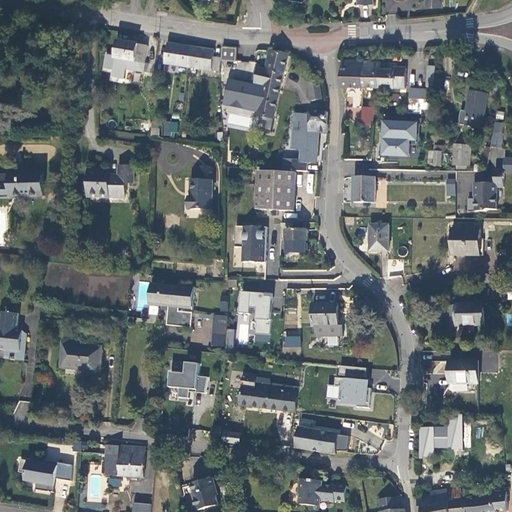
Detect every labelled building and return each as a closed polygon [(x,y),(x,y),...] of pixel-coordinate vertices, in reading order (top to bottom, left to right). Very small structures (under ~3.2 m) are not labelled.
[(149,46),(119,42),(115,68),(148,73),(149,64),(146,64),(149,46)] [(215,50),(169,44),(166,64),(219,72),(221,58),(214,57),(215,50)] [(280,88),(289,54),(271,51),(266,70),(262,84),(280,88)] [(341,87),(359,88),(359,61),(342,60),(341,87)] [(362,88),(379,89),(380,70),(380,63),(359,61),(359,88),(362,88)] [(426,86),(435,87),(436,66),(427,66),(426,86)] [(394,71),(380,70),(379,89),(405,89),(406,68),(394,68),(394,71)] [(262,84),(266,70),(258,69),(255,83),(262,84)] [(322,99),(319,82),(309,83),(312,101),(322,99)] [(275,117),(280,88),(262,84),(256,116),(274,120),(275,117)] [(410,89),(410,99),(434,101),(435,90),(410,89)] [(461,125),(474,127),(475,121),(484,123),(489,94),(470,91),(468,106),(470,106),(469,112),(462,110),(460,119),(461,125)] [(409,109),(433,110),(434,101),(410,99),(409,109)] [(361,124),(374,125),(375,108),(362,108),(361,107),(361,124)] [(310,114),(297,113),(295,147),(305,147),(305,160),(317,160),(318,132),(321,132),(328,133),(328,124),(327,124),(327,112),(310,111),(310,114)] [(164,120),(162,135),(176,136),(178,122),(164,120)] [(489,145),(500,147),(505,123),(494,121),(489,145)] [(153,122),(153,136),(161,137),(161,122),(153,122)] [(386,123),(385,135),(383,135),(383,143),(385,143),(384,155),(410,156),(410,142),(408,142),(408,137),(418,138),(418,124),(386,123)] [(453,166),(471,167),(473,146),(455,145),(453,166)] [(441,167),(443,152),(435,151),(434,166),(441,167)] [(294,163),(286,163),(285,170),(293,171),(308,171),(309,171),(310,163),(300,162),(300,160),(295,159),(294,163)] [(110,170),(89,170),(89,197),(126,198),(127,183),(135,183),(135,167),(120,166),(120,175),(111,175),(110,170)] [(270,171),(259,171),(257,210),(266,210),(270,171)] [(283,172),(270,171),(266,210),(282,211),(283,172)] [(44,172),(10,173),(10,175),(0,175),(0,198),(12,198),(12,194),(25,194),(25,197),(45,196),(44,172)] [(297,173),(283,172),(282,211),(295,212),(297,173)] [(487,183),(473,182),(473,194),(475,194),(475,211),(485,212),(487,209),(496,209),(496,186),(502,186),(502,172),(495,172),(495,176),(491,176),(489,178),(487,178),(487,183)] [(376,203),(377,178),(354,177),(354,202),(376,203)] [(213,210),(213,181),(192,180),(191,197),(189,197),(189,209),(213,210)] [(390,252),(390,225),(371,225),(370,252),(390,252)] [(269,228),(238,227),(237,249),(246,249),(246,263),(269,264),(269,228)] [(286,241),(308,242),(308,230),(291,229),(291,227),(286,227),(286,241)] [(480,229),(453,229),(452,255),(480,256),(480,229)] [(359,248),(365,251),(370,243),(364,240),(359,248)] [(290,247),(281,247),(281,257),(290,258),(290,247)] [(150,303),(165,305),(167,288),(152,286),(150,303)] [(177,317),(176,326),(190,328),(191,313),(179,311),(179,306),(193,308),(194,291),(167,288),(165,305),(168,305),(167,316),(177,317)] [(268,294),(243,292),(241,314),(252,314),(252,308),(258,309),(257,334),(271,335),(274,297),(267,296),(268,294)] [(339,304),(313,304),(313,326),(316,326),(339,327),(339,314),(339,304)] [(484,304),(449,305),(449,325),(457,325),(457,326),(485,326),(484,304)] [(19,329),(21,313),(2,311),(0,325),(0,345),(1,346),(0,349),(7,349),(7,356),(10,359),(22,359),(23,350),(21,348),(21,344),(23,344),(25,345),(26,333),(25,331),(25,329),(19,329)] [(344,314),(339,314),(339,327),(316,326),(316,336),(344,336),(344,314)] [(167,316),(166,324),(176,326),(177,317),(167,316)] [(214,329),(227,330),(227,318),(215,317),(214,329)] [(227,330),(214,329),(213,348),(226,348),(227,330)] [(227,332),(227,342),(235,342),(236,330),(227,330),(227,332)] [(283,347),(300,347),(301,336),(284,336),(283,347)] [(327,346),(338,345),(338,336),(327,337),(327,346)] [(100,378),(104,347),(82,345),(82,342),(64,340),(61,368),(85,371),(84,376),(100,378)] [(235,342),(227,342),(226,349),(226,354),(235,355),(235,342)] [(168,370),(166,386),(178,387),(177,397),(188,398),(189,391),(207,392),(208,376),(198,376),(199,362),(183,361),(182,372),(168,370)] [(450,384),(479,384),(478,361),(450,362),(450,384)] [(366,387),(367,368),(337,365),(335,385),(327,384),(326,398),(336,399),(336,404),(369,407),(371,388),(366,387)] [(242,406),(296,413),(300,389),(257,383),(257,378),(246,377),(242,406)] [(421,423),(421,452),(435,452),(435,443),(464,442),(464,413),(457,413),(450,413),(450,422),(421,423)] [(221,428),(219,427),(216,427),(214,429),(213,430),(213,433),(213,435),(215,437),(217,438),(220,437),(222,436),(223,433),(223,431),(221,428)] [(299,428),(296,448),(336,454),(340,435),(299,428)] [(225,433),(224,442),(235,444),(242,444),(243,435),(225,433)] [(74,451),(81,452),(82,441),(75,440),(74,451)] [(145,447),(107,446),(107,462),(102,462),(102,469),(106,469),(106,476),(144,478),(145,447)] [(57,480),(72,482),(73,466),(43,462),(43,465),(21,461),(20,474),(26,475),(26,476),(30,477),(30,483),(37,484),(36,491),(55,494),(56,483),(53,482),(53,479),(57,480)] [(120,487),(121,478),(109,477),(109,486),(120,487)] [(214,478),(191,483),(193,493),(192,493),(197,510),(219,505),(214,486),(216,486),(214,478)] [(300,479),(300,484),(299,494),(301,494),(300,504),(320,506),(320,501),(334,502),(334,500),(345,501),(346,486),(335,485),(335,486),(322,485),(322,484),(314,483),(315,480),(300,479)] [(422,511),(451,511),(450,502),(449,499),(462,498),(462,489),(451,490),(432,493),(432,495),(433,504),(421,506),(422,511)] [(467,511),(504,511),(508,511),(507,492),(493,493),(493,497),(466,500),(467,511)] [(432,495),(418,497),(417,497),(419,506),(421,506),(433,504),(432,495)] [(451,511),(467,511),(466,500),(450,502),(451,511)] [(132,511),(149,511),(151,505),(133,503),(132,511)]
